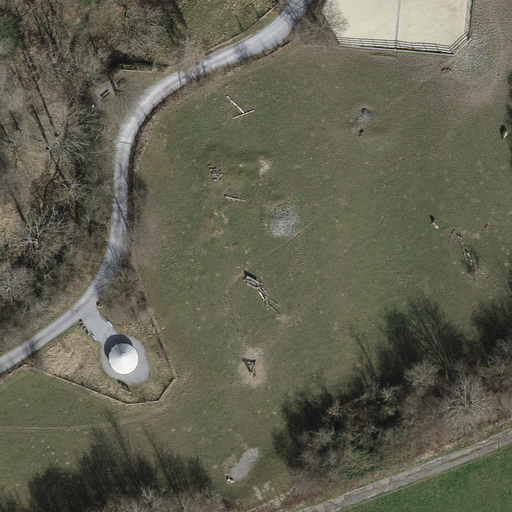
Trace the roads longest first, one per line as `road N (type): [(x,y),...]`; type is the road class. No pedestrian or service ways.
road 1 (track): [(0,372),(86,310),(113,262),(129,139),(145,106),(171,83),(262,43),(302,0)]
road 2 (track): [(511,440),(328,511)]
